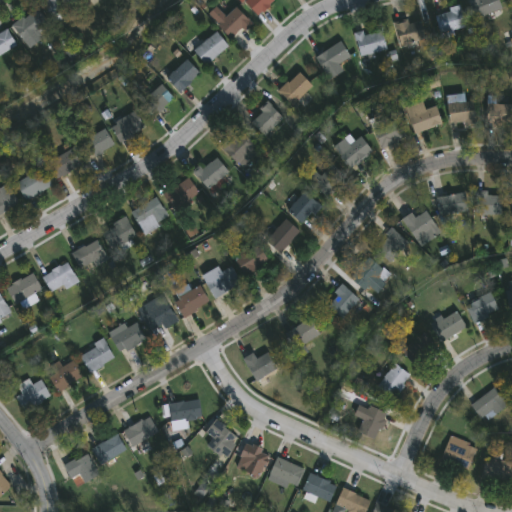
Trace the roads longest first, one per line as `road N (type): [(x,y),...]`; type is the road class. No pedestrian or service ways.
road 1 (residential): [(27,449),(286,293),(394,182),(463,158),(511,158)]
road 2 (residential): [(0,255),(170,149),(304,21),(349,0)]
road 3 (residential): [(207,345),(267,411),(490,511)]
road 4 (residential): [(400,473),(445,389),(478,360),(511,345)]
